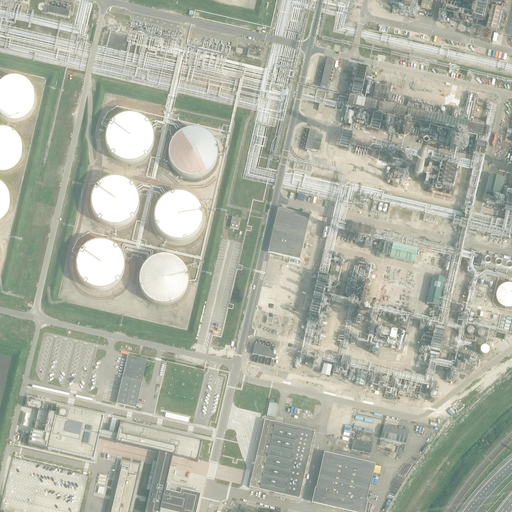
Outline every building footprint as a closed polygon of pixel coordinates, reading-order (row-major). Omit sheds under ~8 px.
[(433,4),(423,1),(421,9),(431,11),(433,4)] [(47,14),(68,18),(69,11),(49,7),(47,14)] [(496,33),(501,11),(492,9),(487,31),(496,33)] [(252,51),(248,50),(246,57),(260,60),(261,53),(262,50),(253,47),(252,51)] [(335,61),(334,61),(326,59),(320,87),(329,89),(330,82),(329,81),(332,69),(333,69),(335,61)] [(386,101),(394,87),(391,85),(387,92),(368,80),(367,99),(366,99),(366,94),(363,94),(365,68),(355,67),(354,97),(351,97),(350,98),(355,101),(354,101),(354,108),(366,109),(369,103),(378,108),(378,113),(380,109),(385,110),(385,112),(386,112),(390,115),(394,115),(394,106),(386,101)] [(0,109),(7,115),(20,115),(27,111),(32,106),(35,96),(33,86),(27,79),(18,75),(8,75),(1,80),(0,80),(0,109)] [(438,109),(438,108),(422,105),(419,109),(417,108),(414,108),(412,107),(411,98),(410,106),(412,108),(403,109),(400,108),(399,119),(402,119),(404,117),(404,120),(414,121),(415,128),(425,136),(426,134),(429,134),(429,128),(438,129),(439,127),(440,124),(437,123),(440,119),(443,122),(445,122),(436,115),(436,113),(438,109)] [(110,152),(122,161),(134,163),(147,158),(154,149),(157,133),(151,120),(139,112),(122,113),(111,121),(105,136),(110,152)] [(345,125),(352,126),(354,112),(347,112),(345,125)] [(370,130),(378,132),(381,120),(379,120),(378,123),(371,122),(370,130)] [(407,126),(407,124),(406,123),(404,122),(403,121),(401,121),(400,122),(399,123),(398,124),(397,125),(397,126),(397,128),(398,129),(398,130),(399,130),(400,131),(401,131),(402,131),(404,131),(405,130),(407,128),(407,126)] [(0,167),(8,168),(15,164),(20,159),(23,149),(22,139),(15,131),(6,127),(0,127),(0,167)] [(174,167),(186,176),(197,177),(210,172),(218,163),(221,148),(215,135),(203,127),(186,127),(174,136),(169,151),(174,167)] [(321,144),(322,136),(315,135),(316,132),(309,130),(305,150),(311,151),(311,150),(319,152),(321,144)] [(343,133),(341,143),(350,144),(351,134),(343,133)] [(463,137),(462,136),(462,135),(461,134),(460,133),(458,133),(456,133),(455,134),(454,136),(454,137),(454,139),(455,140),(456,141),(457,142),(458,142),(460,142),(461,141),(462,139),(463,137)] [(310,173),(312,167),(294,163),(292,169),(310,173)] [(423,168),(423,166),(422,165),(421,164),(419,163),(417,164),(415,165),(415,166),(414,168),(415,170),(415,171),(417,172),(418,173),(420,172),(422,172),(423,170),(423,169),(423,168)] [(506,179),(491,175),(486,194),(501,198),(506,179)] [(95,217),(107,226),(118,227),(131,223),(139,213),(141,198),(135,185),(123,177),(106,177),(95,186),(90,201),(95,217)] [(0,217),(3,216),(8,211),(11,201),(9,191),(3,183),(0,181),(0,217)] [(158,233),(170,242),(182,243),(195,238),(202,229),(205,214),(199,201),(187,193),(170,193),(159,202),(153,217),(158,233)] [(267,253),(299,260),(310,215),(278,208),(267,253)] [(241,219),(232,217),(230,228),(238,230),(241,219)] [(81,279),(92,288),(104,289),(117,285),(125,276),(127,260),(121,247),(109,239),(92,240),(81,248),(76,263),(81,279)] [(418,250),(392,245),(389,258),(415,264),(418,250)] [(146,296),(158,305),(169,306),(182,301),(190,292),(192,277),(186,264),(174,256),(157,256),(146,265),(141,280),(146,296)] [(482,256),(481,263),(491,265),(490,268),(510,272),(509,275),(511,275),(511,257),(504,256),(503,260),(482,256)] [(375,267),(375,266),(374,264),(373,263),(371,263),(369,263),(368,264),(367,265),(366,267),(366,269),(367,270),(369,271),(370,271),(372,271),(373,270),(374,269),(375,267)] [(338,286),(342,269),(330,266),(326,284),(338,286)] [(286,272),(278,304),(287,306),(294,274),(286,272)] [(438,307),(445,279),(432,276),(426,304),(438,307)] [(511,281),(511,282),(508,282),(506,282),(504,283),(502,285),(500,287),(499,289),(498,291),(498,294),(498,296),(499,298),(500,300),(501,302),(503,303),(505,305),(508,306),(509,306),(511,306),(511,305),(511,281)] [(275,284),(271,302),(277,304),(281,286),(275,284)] [(436,328),(433,344),(442,346),(445,330),(436,328)] [(395,346),(397,332),(390,331),(387,345),(395,346)] [(254,345),(252,355),(275,360),(276,356),(272,355),(274,349),(254,345)] [(490,349),(490,348),(489,346),(488,346),(487,345),(486,345),(485,345),(484,346),(483,346),(482,348),(482,349),(482,351),(483,352),(484,353),(486,353),(487,353),(488,353),(489,352),(490,351),(490,349)] [(121,382),(116,404),(136,409),(143,378),(147,360),(140,359),(127,356),(121,382)] [(474,367),(476,359),(466,356),(465,360),(463,359),(462,363),(464,364),(461,372),(467,374),(469,365),(474,367)] [(323,365),(320,375),(329,378),(332,367),(323,365)] [(355,385),(363,387),(366,374),(358,373),(355,385)] [(28,400),(26,408),(38,411),(34,431),(31,430),(28,445),(93,460),(98,439),(109,442),(116,443),(118,435),(111,434),(100,431),(103,418),(57,407),(55,414),(41,411),(43,404),(28,400)] [(274,418),(277,405),(269,403),(266,416),(274,418)] [(256,489),(273,493),(299,499),(314,432),(275,423),(264,421),(249,488),(256,490),(256,489)] [(118,435),(116,443),(159,453),(157,462),(153,461),(146,489),(150,490),(145,511),(159,511),(160,509),(173,511),(196,511),(197,509),(201,494),(181,489),(180,494),(176,493),(166,490),(168,483),(166,483),(170,465),(172,456),(187,460),(197,462),(202,442),(120,423),(118,435)] [(383,427),(381,439),(406,444),(408,432),(383,427)] [(373,445),(353,440),(351,450),(370,454),(373,445)] [(316,491),(313,503),(354,511),(363,511),(365,502),(364,502),(373,466),(325,455),(317,491),(316,491)] [(129,511),(140,465),(121,460),(119,468),(122,468),(120,474),(118,473),(108,511),(129,511)]
